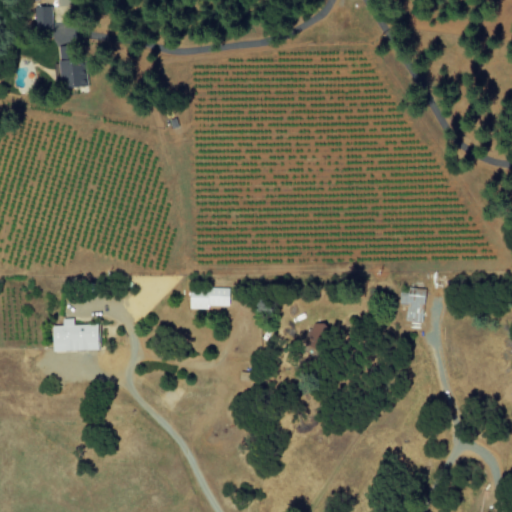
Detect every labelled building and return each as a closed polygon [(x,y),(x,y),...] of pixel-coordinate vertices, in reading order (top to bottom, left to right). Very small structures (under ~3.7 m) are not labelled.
[(52,7),(35,6),(34,28),(51,29),(52,7)] [(60,88),(85,87),(84,60),(66,60),(66,46),(59,46),(60,88)] [(229,289),(189,289),(188,309),(208,310),(208,306),(228,306),(229,289)] [(423,323),(425,290),(400,289),(399,304),(406,305),(405,322),(423,323)] [(97,324),(72,325),(72,318),(61,319),(62,325),(51,326),(52,351),(97,350),(97,324)]
